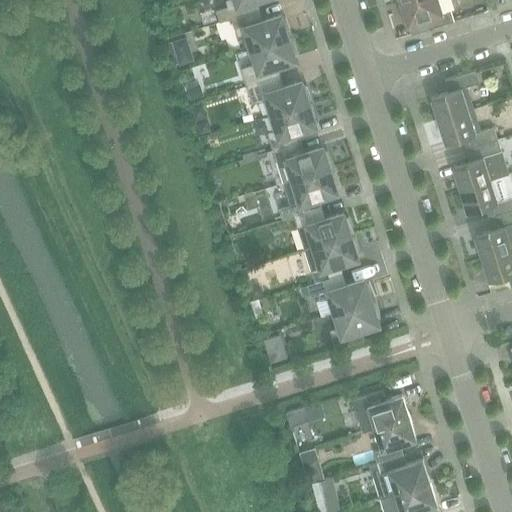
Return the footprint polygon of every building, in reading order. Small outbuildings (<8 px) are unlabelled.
[(225,0),(227,6),(216,10),(220,22),(231,18),(255,10),(252,0),(225,0)] [(406,0),(401,2),(404,11),(400,13),(403,23),(407,22),(411,34),(454,21),(450,10),(452,5),(450,0),(406,0)] [(259,21),(255,10),(231,18),(237,36),(247,33),(251,48),(291,35),(285,20),(283,20),(281,14),(259,21)] [(295,51),(291,35),(251,48),(256,62),(241,67),(247,85),(276,76),(273,65),(295,58),(293,51),(295,51)] [(431,97),(438,119),(473,108),(466,86),(479,82),(475,69),(445,79),(449,92),(431,97)] [(279,87),(276,76),(247,85),(252,103),(258,102),(268,99),(272,114),(312,101),(306,86),(304,87),(302,80),(279,87)] [(315,117),(312,101),(272,114),(277,128),(267,131),(273,150),(297,142),(294,131),(316,124),(314,117),(315,117)] [(463,136),(466,148),(498,138),(494,126),(480,130),(473,108),(438,119),(445,142),(463,136)] [(508,173),(498,138),(466,148),(470,160),(453,166),(460,188),(495,177),(508,173)] [(300,153),(297,142),(273,150),(283,183),(332,167),(327,152),(325,153),(323,146),(300,153)] [(336,183),(332,167),(283,183),(290,204),(279,207),(283,219),(294,215),(294,216),(318,208),(314,198),(337,190),(334,183),(336,183)] [(511,184),(508,173),(495,177),(460,188),(467,211),(484,205),(488,217),(511,209),(511,184)] [(321,219),(318,208),(294,216),(304,249),(353,233),(347,218),(346,218),(343,212),(321,219)] [(511,209),(488,217),(492,229),(475,235),(482,257),(511,247),(511,209)] [(357,249),(353,233),(304,249),(314,246),(318,260),(309,263),(314,282),(339,274),(335,263),(358,256),(355,249),(357,249)] [(511,247),(482,257),(489,280),(506,274),(510,286),(511,285),(511,247)] [(342,285),(339,274),(314,282),(307,284),(311,296),(318,293),(320,300),(330,297),(335,312),(374,299),(368,284),(366,284),(364,278),(342,285)] [(378,315),(374,299),(335,312),(339,326),(330,329),(336,348),(360,341),(356,329),(378,322),(376,315),(378,315)] [(363,431),(374,427),(409,416),(402,394),(386,399),(383,389),(353,399),(363,431)] [(300,424),(296,410),(286,413),(291,426),(300,424)] [(365,454),(369,465),(403,454),(400,444),(416,439),(409,416),(374,427),(381,449),(365,454)] [(379,497),(381,496),(430,481),(422,458),(406,463),(403,454),(369,465),(379,497)] [(421,511),(421,508),(437,503),(430,481),(381,496),(385,511),(421,511)]
